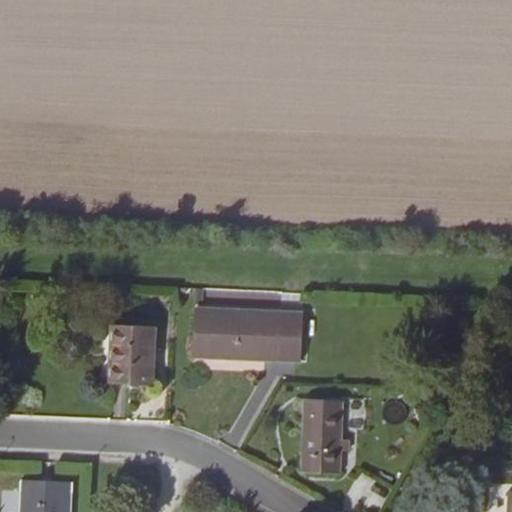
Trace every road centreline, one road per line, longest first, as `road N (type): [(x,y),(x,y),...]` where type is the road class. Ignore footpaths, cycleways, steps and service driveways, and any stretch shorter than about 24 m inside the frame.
road 1 (track): [(511,265),(0,249)]
road 2 (residential): [(0,437),(181,448),(287,511)]
